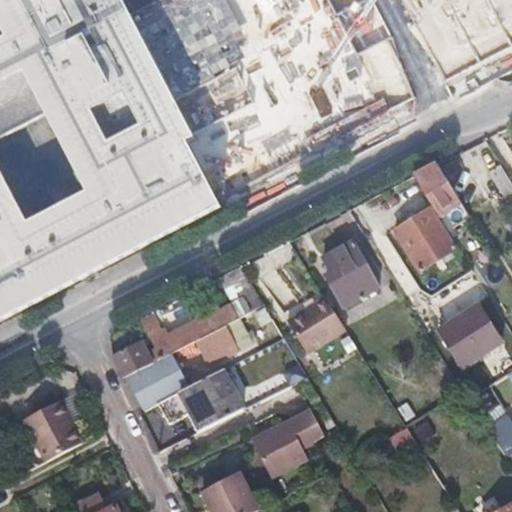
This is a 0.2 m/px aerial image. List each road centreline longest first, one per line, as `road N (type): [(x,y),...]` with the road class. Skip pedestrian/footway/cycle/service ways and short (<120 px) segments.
road 1 (residential): [(72,324),(511,105)]
road 2 (residential): [(72,324),(165,511)]
